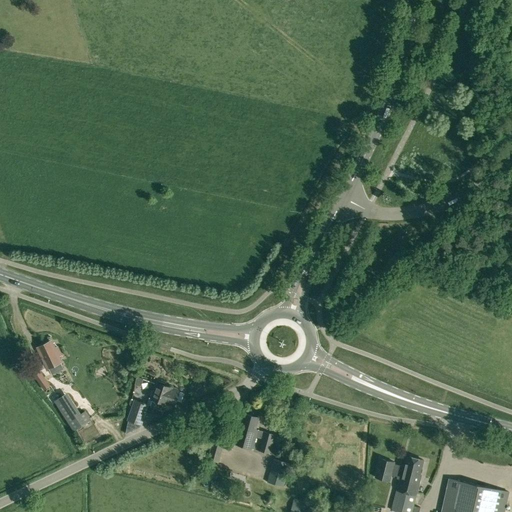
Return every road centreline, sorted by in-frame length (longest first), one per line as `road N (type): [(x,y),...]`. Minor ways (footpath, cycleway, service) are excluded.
road 1 (unclassified): [(0,504),(236,393),(268,366)]
road 2 (primary): [(253,339),(141,320),(0,275)]
road 3 (primary): [(511,430),(386,394),(306,357)]
road 4 (tertiary): [(344,198),(386,108),(410,0)]
road 5 (unclassified): [(344,198),(376,213),(422,210),(465,194),(511,156)]
road 6 (tertiary): [(290,314),(344,198)]
